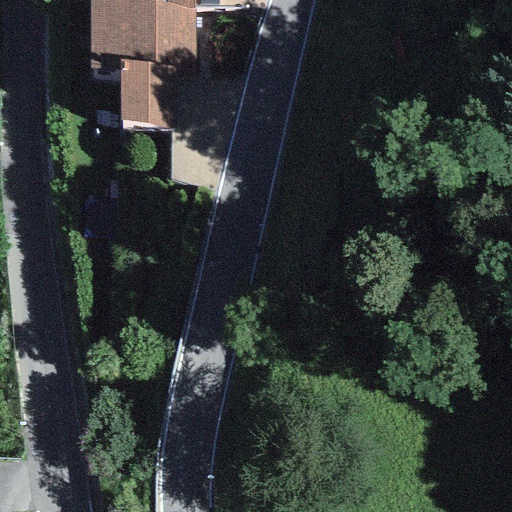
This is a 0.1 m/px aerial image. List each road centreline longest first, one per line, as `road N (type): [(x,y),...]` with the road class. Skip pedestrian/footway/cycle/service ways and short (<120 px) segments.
road 1 (tertiary): [(294,0),(181,467),(183,511)]
road 2 (tertiary): [(64,511),(24,193),(25,0)]
